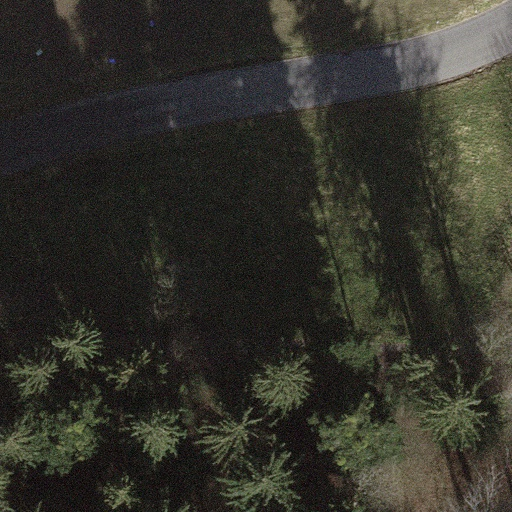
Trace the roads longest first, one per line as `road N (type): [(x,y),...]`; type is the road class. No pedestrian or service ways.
road 1 (unclassified): [(0,149),(27,134),(387,71),(511,32)]
road 2 (track): [(0,338),(511,378)]
